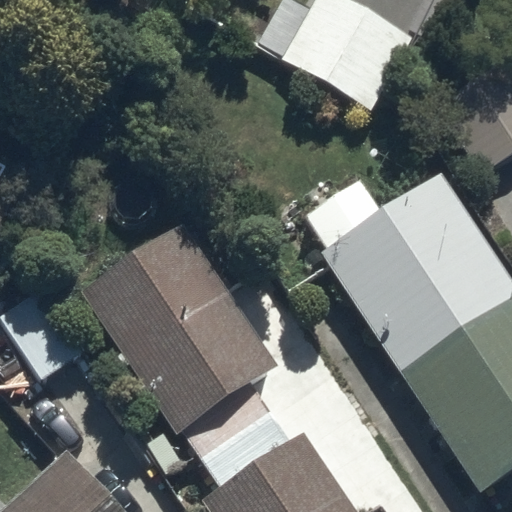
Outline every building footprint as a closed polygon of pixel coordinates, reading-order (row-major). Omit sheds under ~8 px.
[(394,55),(316,11),(279,74),(357,119),(394,55)] [(511,82),(504,71),(430,123),(473,182),(511,154),(511,82)] [(511,467),(511,300),(436,187),(373,230),(351,198),(301,232),(476,491),(511,467)] [(265,369),(180,240),(91,298),(220,495),(202,507),(205,511),(335,511),(295,450),(282,459),(236,388),(265,369)] [(42,304),(3,327),(34,379),(73,356),(42,304)] [(109,511),(69,469),(22,511),(109,511)]
